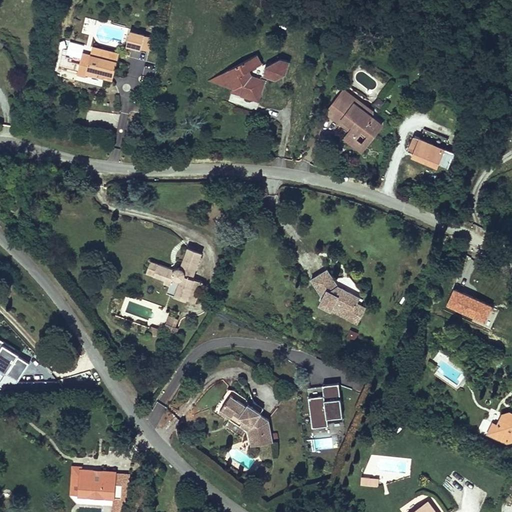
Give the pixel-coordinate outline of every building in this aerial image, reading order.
[(149,52),(152,36),(128,31),(124,47),(149,52)] [(109,59),(111,51),(96,46),(93,54),(109,59)] [(93,54),(85,52),(79,74),(89,77),(90,73),(105,78),(106,73),(117,75),(123,54),(111,51),(109,59),(93,54)] [(265,64),(260,54),(226,72),(228,77),(226,86),(235,89),(238,87),(239,89),(245,91),(243,97),(261,103),(269,81),(254,77),(252,71),(265,64)] [(268,67),(265,77),(274,80),(276,76),(287,72),(291,73),(295,63),(286,60),(268,67)] [(228,77),(226,72),(209,80),(226,86),(228,77)] [(289,78),(291,73),(287,72),(276,76),(274,80),(280,82),(289,78)] [(233,94),(243,97),(245,91),(239,89),(238,87),(235,89),(233,94)] [(346,90),(341,97),(353,107),(361,103),(346,90)] [(371,111),(361,103),(353,107),(341,97),(328,114),(340,124),(342,120),(354,130),(352,133),(360,140),(365,134),(372,139),(383,125),(374,118),(371,111)] [(361,152),(372,139),(365,134),(360,140),(352,133),(346,140),(361,152)] [(412,136),(406,155),(439,166),(446,147),(412,136)] [(448,168),(454,153),(447,150),(441,165),(448,168)] [(193,278),(203,252),(191,247),(183,268),(181,268),(180,269),(179,270),(179,271),(179,273),(156,264),(152,276),(171,283),(170,286),(183,291),(180,298),(187,301),(188,299),(192,288),(195,279),(193,278)] [(342,286),(330,269),(314,280),(326,299),(323,306),(335,311),(338,305),(355,314),(360,303),(363,297),(342,286)] [(175,288),(172,296),(180,298),(183,291),(175,288)] [(196,302),(201,291),(192,288),(188,299),(196,302)] [(493,306),(454,289),(446,306),(486,324),(493,306)] [(338,305),(335,311),(361,324),(369,307),(360,303),(355,314),(338,305)] [(169,315),(163,328),(174,333),(180,320),(169,315)] [(347,338),(355,341),(358,333),(350,330),(347,338)] [(324,394),(309,396),(312,426),(328,424),(327,416),(342,414),(339,382),(323,384),(324,394)] [(224,407),(233,395),(228,391),(218,404),(224,407)] [(246,405),(233,395),(224,407),(234,415),(235,412),(245,420),(241,426),(250,433),(253,448),(275,445),(271,422),(261,414),(252,408),(253,406),(248,402),(246,405)] [(256,403),(253,406),(252,408),(261,414),(265,409),(256,403)] [(234,415),(224,407),(220,412),(241,426),(245,420),(235,412),(234,415)] [(511,411),(502,415),(497,426),(495,424),(489,436),(508,445),(505,437),(511,434),(511,411)] [(315,449),(332,447),(331,438),(314,440),(315,449)] [(79,497),(80,471),(80,469),(73,468),(71,496),(79,497)] [(95,472),(80,471),(79,497),(89,497),(93,493),(103,493),(106,498),(113,499),(113,507),(125,508),(127,486),(126,486),(114,486),(115,474),(103,473),(103,476),(95,475),(95,472)] [(126,486),(127,474),(115,474),(114,486),(126,486)] [(372,480),(362,479),(362,487),(372,487),(372,480)] [(383,480),(372,480),(372,487),(382,488),(383,480)] [(414,511),(433,511),(427,503),(414,511)]
